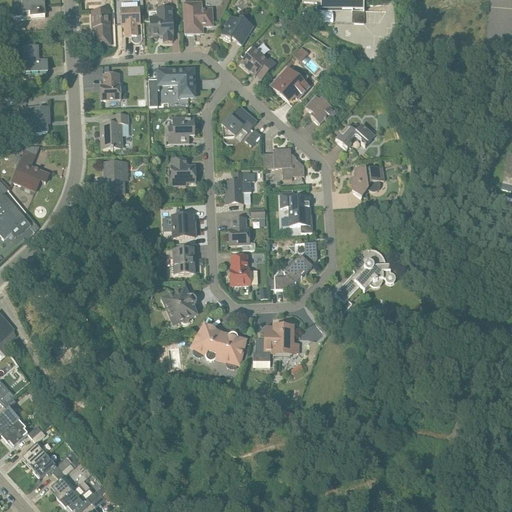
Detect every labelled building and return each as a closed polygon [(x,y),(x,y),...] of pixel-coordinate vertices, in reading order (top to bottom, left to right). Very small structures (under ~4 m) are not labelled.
[(11,0),(13,19),(23,18),(23,13),(44,11),(43,3),(44,3),(44,1),(43,1),(43,0),(11,0)] [(364,13),(363,0),(302,0),(303,3),(317,3),(317,8),(352,8),(352,13),(364,13)] [(201,11),(200,4),(183,5),(185,36),(202,35),(202,28),(212,28),(211,11),(201,11)] [(137,37),(136,25),(139,24),(139,10),(121,11),(121,26),(124,26),(125,38),(137,37)] [(172,44),(172,38),(171,36),(171,10),(157,11),(157,19),(149,19),(151,39),(153,39),(153,40),(155,41),(156,41),(157,40),(158,39),(158,38),(163,38),(163,44),(172,44)] [(110,47),(108,13),(91,14),(92,29),(95,29),(96,48),(110,47)] [(253,28),(240,21),(237,26),(229,21),(224,29),(226,30),(221,37),(230,43),(233,39),(236,42),(235,44),(241,47),(253,28)] [(263,57),(270,53),(266,46),(259,50),(263,57)] [(38,63),(37,48),(23,49),(23,63),(22,63),(23,76),(46,75),(46,63),(38,63)] [(301,48),(299,50),(305,57),(308,55),(301,48)] [(267,64),(254,51),(240,66),(255,79),(256,77),(261,82),(275,66),(270,61),(267,64)] [(298,101),(308,89),(288,71),(271,89),(279,97),(282,94),(289,100),(292,96),(298,101)] [(193,99),(193,73),(158,73),(159,87),(179,86),(180,99),(193,99)] [(119,86),(118,76),(102,77),(103,87),(100,87),(100,102),(120,102),(119,86)] [(7,80),(8,91),(18,91),(18,80),(7,80)] [(320,104),(315,100),(306,110),(308,113),(309,113),(313,116),(311,119),(319,127),(324,122),(327,124),(336,115),(321,102),(320,104)] [(47,135),(46,122),(49,122),(49,108),(23,109),(24,124),(32,124),(32,136),(41,136),(41,135),(47,135)] [(257,123),(241,110),(232,120),(229,118),(221,127),(222,128),(223,139),(234,138),(242,130),(247,135),(257,123)] [(113,152),(112,151),(120,151),(119,126),(128,126),(128,117),(112,118),(112,126),(102,126),(103,151),(110,151),(110,152),(113,152)] [(168,146),(188,145),(188,139),(194,139),(194,119),(172,119),(172,127),(168,127),(168,146)] [(359,129),(355,126),(351,130),(348,127),(336,142),(347,152),(351,146),(350,145),(350,142),(354,138),(357,138),(361,142),(361,145),(364,148),(363,148),(365,150),(366,148),(365,147),(367,145),(368,145),(374,138),(362,127),(359,129)] [(251,148),(260,137),(254,132),(245,142),(251,148)] [(304,178),(304,169),(291,157),(291,151),(273,152),(273,156),(263,156),(264,171),(282,170),(282,182),(292,182),(292,179),(304,178)] [(45,185),(48,177),(31,169),(36,157),(24,152),(11,183),(35,193),(40,183),(45,185)] [(511,156),(507,156),(501,186),(511,187),(511,156)] [(187,168),(187,161),(171,162),(171,169),(171,187),(186,187),(186,185),(195,185),(195,168),(187,168)] [(102,197),(124,196),(123,164),(103,165),(104,184),(102,184),(102,197)] [(403,173),(408,170),(404,164),(399,167),(403,173)] [(384,182),(382,169),(369,170),(369,171),(365,171),(365,170),(354,172),(355,179),(350,179),(352,193),(361,200),(368,191),(367,185),(371,185),(371,184),(384,182)] [(243,195),(251,195),(250,184),(254,183),(254,175),(232,176),(232,184),(224,184),(225,191),(226,191),(227,206),(244,206),(243,195)] [(370,185),(371,193),(382,193),(381,185),(370,185)] [(13,232),(27,221),(0,191),(0,232),(3,235),(0,237),(7,245),(16,236),(13,232)] [(281,220),(281,228),(301,227),(301,235),(313,235),(312,217),(309,218),(308,200),(293,200),(293,195),(280,196),(281,210),(289,209),(289,220),(281,220)] [(250,212),(250,220),(264,220),(264,212),(250,212)] [(193,225),(192,217),(182,218),(182,219),(172,220),(173,240),(195,239),(194,225),(193,225)] [(246,231),(245,220),(232,221),(232,231),(228,231),(229,247),(249,246),(249,231),(246,231)] [(140,247),(161,247),(161,239),(140,240),(140,247)] [(317,262),(316,244),(304,245),(305,257),(302,260),(300,258),(283,275),(281,273),(274,281),(275,293),(289,292),(295,286),(301,280),(301,281),(306,275),(312,269),(311,268),(317,262)] [(192,266),(191,251),(173,252),(174,267),(172,268),(172,276),(194,275),(194,266),(192,266)] [(385,268),(385,266),(384,263),(383,260),(380,257),(377,254),(372,253),(367,252),(364,253),(360,255),(357,258),(354,262),(353,265),(352,269),(353,272),(354,276),(355,278),(357,279),(358,280),(355,285),(360,289),(364,293),(372,285),(373,286),(374,286),(376,286),(377,285),(378,284),(378,282),(385,281),(385,283),(386,285),(388,286),(390,286),(392,285),(394,284),(395,283),(395,281),(395,279),(394,277),(392,276),(390,276),(390,268),(385,268)] [(247,272),(246,258),(231,259),(232,272),(230,273),(231,288),(250,287),(249,272),(247,272)] [(187,298),(187,297),(185,291),(163,301),(174,326),(181,323),(183,325),(185,325),(187,324),(189,322),(188,319),(196,316),(193,309),(195,308),(196,305),(196,302),(195,300),(193,298),(190,297),(187,298)] [(341,296),(337,300),(329,309),(340,319),(352,306),(348,302),(341,296)] [(372,325),(371,318),(370,316),(369,313),(367,312),(364,311),(361,311),(359,312),(356,313),(350,320),(365,334),(381,331),(380,323),(372,325)] [(0,351),(16,338),(14,334),(13,333),(14,332),(0,316),(0,351)] [(228,338),(224,337),(215,333),(205,328),(193,349),(206,356),(206,359),(207,361),(209,362),(211,363),(214,362),(216,360),(238,366),(244,342),(237,341),(237,339),(237,337),(235,336),(234,335),(232,335),(230,336),(229,337),(228,338)] [(271,364),(271,354),(273,354),(273,356),(292,357),(292,355),(299,355),(299,346),(292,346),(292,340),(293,340),(293,328),(273,328),(273,331),(265,331),(265,342),(256,342),(256,355),(254,355),(254,364),(271,364)] [(9,354),(5,349),(1,352),(5,358),(9,354)] [(184,368),(183,360),(172,361),(172,369),(184,368)] [(301,367),(291,373),(295,378),(304,372),(301,367)] [(0,401),(0,405),(3,408),(11,400),(13,399),(11,396),(9,394),(5,397),(0,401)] [(8,411),(15,405),(11,400),(3,408),(7,413),(8,411)] [(285,422),(287,413),(280,411),(278,420),(285,422)] [(16,425),(8,416),(6,413),(0,418),(0,435),(2,438),(16,426),(16,425)] [(16,426),(2,438),(7,444),(9,442),(13,448),(26,437),(23,434),(25,431),(18,423),(16,425),(16,426)] [(32,441),(41,433),(37,428),(27,437),(32,441)] [(41,433),(32,441),(36,446),(45,437),(41,433)] [(31,472),(46,458),(37,448),(21,461),(31,472)] [(56,479),(70,466),(66,461),(57,469),(55,467),(55,468),(46,458),(31,472),(39,481),(46,476),(48,478),(52,474),(56,479)] [(75,461),(72,464),(70,466),(74,469),(79,465),(75,461)] [(60,504),(72,493),(61,482),(74,470),(70,466),(56,479),(59,483),(51,490),(56,496),(55,497),(60,504)] [(93,477),(87,482),(92,490),(99,485),(93,477)] [(74,511),(86,501),(82,497),(86,494),(80,487),(72,493),(60,504),(66,510),(67,508),(70,511),(74,511)] [(92,505),(101,497),(97,493),(88,501),(92,505)] [(108,504),(113,499),(107,493),(102,497),(108,504)] [(101,497),(92,505),(95,509),(104,501),(101,497)]
